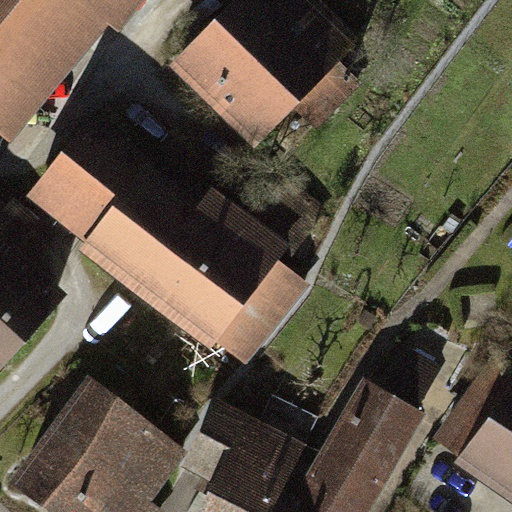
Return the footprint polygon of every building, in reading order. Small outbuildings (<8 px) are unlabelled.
[(0,0),(0,101),(84,0),(85,0),(113,21),(128,0),(0,0)] [(231,0),(169,59),(259,153),(364,53),(327,14),(341,0),(231,0)] [(103,231),(148,170),(92,126),(44,186),(103,231)] [(103,231),(95,242),(247,356),(299,289),(208,215),(206,219),(148,170),(103,231)] [(295,252),(327,211),(295,186),(263,227),(295,252)] [(0,253),(0,364),(55,304),(0,253)] [(317,474),(294,461),(269,511),(364,511),(421,411),(415,408),(439,370),(409,355),(386,390),(371,382),(317,474)] [(511,369),(499,361),(445,437),(511,484),(511,369)] [(98,387),(25,484),(58,511),(153,511),(156,509),(146,500),(181,454),(98,387)] [(200,511),(269,511),(294,461),(317,417),(275,397),(260,426),(220,406),(189,462),(209,470),(202,485),(212,489),(200,511)]
